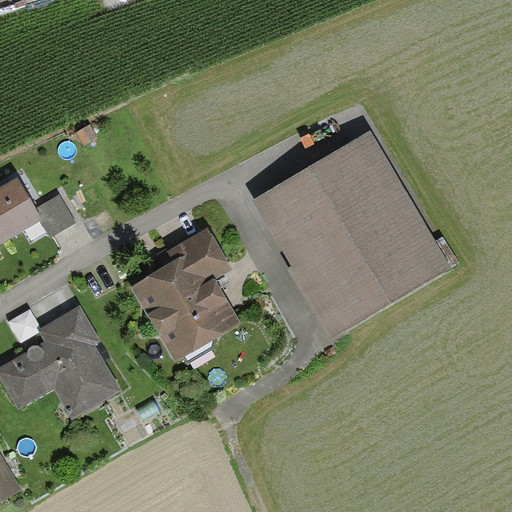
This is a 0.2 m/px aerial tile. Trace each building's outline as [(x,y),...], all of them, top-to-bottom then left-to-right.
[(366,126),(253,192),(332,326),(445,260),(366,126)] [(17,175),(0,184),(0,232),(34,213),(46,233),(71,218),(55,191),(33,203),(17,175)] [(208,229),(126,277),(173,357),(239,319),(210,270),(226,260),(208,229)] [(49,342),(0,371),(0,372),(17,400),(52,379),(73,415),(117,388),(91,344),(99,339),(78,305),(40,328),(49,342)] [(0,456),(0,493),(16,485),(0,456)]
